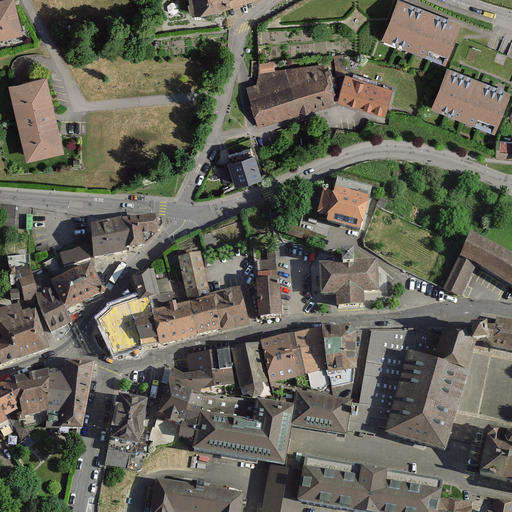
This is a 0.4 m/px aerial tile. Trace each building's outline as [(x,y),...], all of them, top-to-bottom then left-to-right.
[(15,0),(0,0),(0,37),(22,33),(15,0)] [(187,0),(189,10),(225,6),(224,0),(187,0)] [(411,0),(393,0),(379,37),(444,63),(461,20),(411,0)] [(511,91),(448,64),(430,105),(494,132),(511,91)] [(262,84),(247,88),(257,124),(337,101),(326,66),(262,84)] [(344,73),(337,101),(385,113),(392,86),(344,73)] [(46,74),(8,83),(26,159),(64,151),(46,74)] [(511,142),(498,141),(496,158),(511,159),(511,142)] [(256,147),(222,153),(227,180),(260,175),(256,147)] [(361,195),(364,185),(338,177),(335,188),(361,195)] [(384,208),(347,195),(344,200),(332,197),(327,218),(341,221),(340,228),(372,240),(384,208)] [(4,203),(3,223),(16,224),(17,204),(4,203)] [(88,223),(94,257),(128,253),(127,248),(143,248),(143,236),(157,235),(155,217),(120,219),(88,223)] [(511,255),(471,234),(458,258),(473,267),(511,287),(511,255)] [(30,253),(6,257),(9,285),(20,287),(22,293),(36,291),(35,286),(29,273),(30,253)] [(141,351),(159,349),(250,328),(241,290),(212,298),(201,254),(178,262),(189,307),(178,310),(175,294),(172,295),(168,281),(158,284),(156,273),(130,285),(137,304),(111,311),(98,326),(115,360),(141,351)] [(342,264),(318,265),(320,297),(335,297),(336,309),(364,308),(363,295),(379,294),(377,263),(356,264),(355,255),(342,256),(342,264)] [(473,267),(458,258),(444,289),(458,296),(473,267)] [(39,307),(51,333),(73,325),(67,310),(104,292),(90,263),(50,280),(35,286),(36,291),(39,307)] [(281,285),(258,287),(261,324),(284,322),(281,285)] [(0,368),(47,349),(34,311),(0,321),(0,368)] [(495,325),(488,324),(488,346),(511,350),(511,320),(496,317),(495,325)] [(444,340),(438,363),(468,377),(469,369),(474,344),(482,345),(488,346),(488,324),(482,325),(471,326),(446,331),(444,340)] [(288,337),(298,380),(328,374),(322,329),(288,337)] [(322,329),(328,374),(330,378),(351,381),(356,377),(358,334),(352,330),(322,329)] [(373,332),(357,405),(352,437),(387,440),(411,356),(438,363),(444,340),(420,331),(373,332)] [(258,344),(269,388),(298,380),(288,337),(258,344)] [(233,351),(242,394),(269,388),(258,344),(233,351)] [(192,389),(192,392),(201,394),(201,388),(233,384),(228,350),(187,355),(189,373),(184,373),(172,368),(168,381),(192,389)] [(411,356),(387,440),(447,456),(456,424),(468,377),(438,363),(411,356)] [(24,427),(35,426),(46,425),(47,430),(60,431),(81,432),(93,363),(63,362),(63,371),(48,372),(16,376),(9,381),(18,395),(24,427)] [(0,386),(0,430),(10,425),(22,442),(35,426),(24,427),(18,395),(9,381),(0,386)] [(182,425),(192,392),(192,389),(168,381),(158,411),(167,414),(165,421),(182,425)] [(148,397),(120,392),(111,437),(137,441),(140,442),(148,397)] [(192,392),(182,425),(179,437),(196,440),(205,395),(201,394),(192,392)] [(205,395),(196,440),(194,452),(269,466),(284,468),(292,428),(295,409),(205,395)] [(352,437),(357,405),(297,396),(295,409),(292,428),(352,437)] [(165,421),(157,419),(155,428),(152,427),(148,441),(154,442),(152,449),(177,443),(179,437),(182,425),(165,421)] [(511,434),(488,430),(479,476),(511,484),(511,434)] [(137,441),(111,437),(106,465),(127,469),(130,453),(135,454),(137,441)] [(440,480),(306,458),(305,472),(284,468),(269,466),(261,511),(300,511),(301,507),(330,511),(472,511),(474,503),(437,497),(440,480)] [(240,511),(244,493),(156,478),(150,511),(240,511)] [(511,511),(511,504),(497,502),(495,511),(511,511)]
